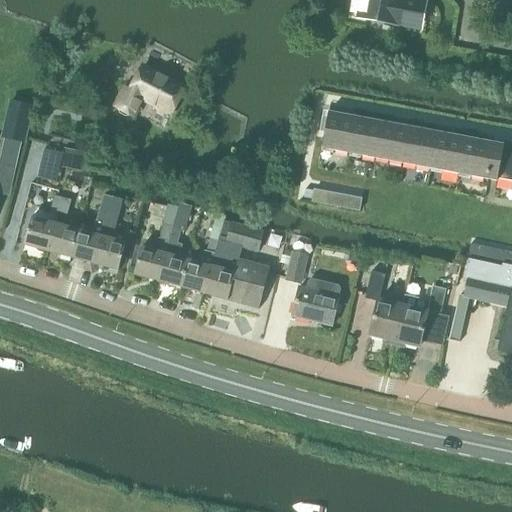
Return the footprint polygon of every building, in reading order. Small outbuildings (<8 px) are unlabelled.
[(400,0),(364,0),(361,17),(397,24),(397,23),(420,28),(425,5),(400,0)] [(172,116),(173,114),(186,89),(145,67),(134,89),(127,86),(116,107),(135,118),(145,100),(157,106),(157,111),(165,114),(168,114),(172,116)] [(10,101),(2,138),(26,143),(34,106),(10,101)] [(354,156),(361,119),(329,113),(322,150),(354,156)] [(381,161),(388,124),(361,119),(354,156),(381,161)] [(404,165),(411,128),(388,124),(381,161),(404,165)] [(432,170),(439,133),(411,128),(404,165),(432,170)] [(458,175),(465,138),(439,133),(432,170),(458,175)] [(498,179),(503,145),(465,138),(458,175),(497,182),(498,179)] [(4,139),(0,157),(0,165),(16,169),(21,142),(4,139)] [(511,181),(511,142),(504,141),(503,145),(498,179),(511,181)] [(306,190),(304,200),(312,201),(311,204),(360,213),(362,200),(314,190),(314,192),(306,190)] [(102,237),(113,198),(104,196),(93,234),(79,230),(72,258),(95,265),(102,237)] [(52,206),(50,213),(58,215),(60,208),(62,199),(54,197),(52,206)] [(102,237),(95,265),(119,271),(127,243),(112,239),(115,229),(122,201),(113,198),(105,227),(102,237)] [(60,208),(58,215),(68,217),(70,210),(72,202),(62,199),(60,208)] [(142,247),(134,276),(158,282),(165,254),(168,254),(172,241),(171,240),(181,205),(169,202),(163,226),(160,237),(162,237),(161,240),(159,240),(155,251),(142,247)] [(165,254),(158,282),(180,288),(187,260),(179,257),(182,247),(178,246),(178,242),(181,231),(185,232),(191,208),(181,205),(171,240),(172,241),(168,254),(165,254)] [(25,246),(48,252),(56,224),(32,218),(25,246)] [(219,241),(220,241),(225,222),(217,220),(208,254),(207,253),(204,264),(187,260),(180,288),(205,295),(219,241)] [(72,258),(79,230),(56,224),(48,252),(72,258)] [(229,301),(239,261),(243,248),(258,252),(264,233),(232,224),(227,243),(225,242),(225,243),(220,241),(219,241),(205,295),(229,301)] [(291,253),(285,282),(302,286),(308,256),(291,253)] [(468,279),(464,296),(470,298),(470,299),(497,305),(508,308),(498,352),(511,354),(511,265),(503,264),(502,266),(469,259),(464,278),(468,279)] [(239,261),(229,301),(259,309),(270,269),(239,261)] [(394,342),(403,305),(380,300),(385,276),(372,273),(365,300),(378,303),(370,336),(394,342)] [(341,289),(339,285),(312,279),(308,281),(307,289),(300,287),(293,317),(332,327),(341,289)] [(403,305),(394,342),(420,348),(428,314),(441,317),(447,290),(433,287),(430,302),(405,296),(403,305)]
